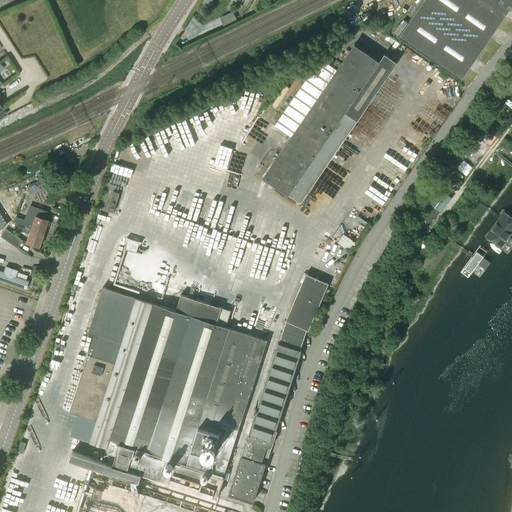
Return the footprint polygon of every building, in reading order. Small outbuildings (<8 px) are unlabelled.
[(511,0),(423,0),(399,36),(461,79),(510,9),(511,6),(511,0)] [(232,11),(219,15),(221,22),(234,18),(232,11)] [(385,19),(379,29),(384,33),(391,23),(385,19)] [(275,124),(291,136),(263,177),(300,203),(386,79),(373,70),(379,61),(354,44),(336,70),(319,59),(275,124)] [(341,63),(336,59),(332,65),(337,68),(341,63)] [(483,126),(476,136),(488,145),(495,135),(483,126)] [(55,182),(52,174),(37,181),(41,188),(55,182)] [(448,189),(451,184),(441,177),(438,182),(448,189)] [(119,193),(113,191),(107,210),(113,212),(119,193)] [(439,211),(450,197),(443,191),(432,206),(439,211)] [(423,235),(440,212),(428,203),(410,226),(423,235)] [(14,221),(45,232),(49,220),(44,218),(46,212),(30,206),(25,221),(15,218),(14,221)] [(478,235),(504,254),(511,242),(511,215),(499,207),(478,235)] [(45,232),(14,221),(15,223),(23,226),(22,231),(30,234),(27,242),(39,247),(45,232)] [(18,248),(23,240),(6,228),(0,236),(18,248)] [(337,242),(350,251),(356,242),(343,234),(337,242)] [(133,247),(136,241),(128,237),(124,245),(129,247),(130,245),(133,247)] [(458,274),(475,286),(496,257),(478,245),(458,274)] [(0,279),(26,289),(29,281),(17,276),(19,271),(6,266),(4,272),(0,270),(0,279)] [(286,320),(279,343),(300,350),(307,329),(308,330),(328,283),(306,273),(286,320)] [(108,457),(106,462),(71,450),(68,459),(139,481),(141,473),(193,490),(190,498),(234,511),(243,511),(245,505),(218,496),(221,485),(267,340),(225,326),(230,311),(178,293),(173,309),(103,286),(103,287),(88,332),(94,334),(70,411),(82,416),(75,436),(80,438),(79,443),(90,446),(91,442),(106,447),(104,456),(108,457)] [(300,350),(279,343),(277,343),(247,439),(267,445),(271,447),(301,351),(300,350)] [(267,445),(247,439),(242,456),(241,456),(229,494),(253,502),(265,464),(261,462),(267,445)] [(18,451),(23,453),(26,443),(21,441),(18,451)] [(77,503),(88,505),(91,492),(85,491),(87,485),(81,484),(77,503)]
